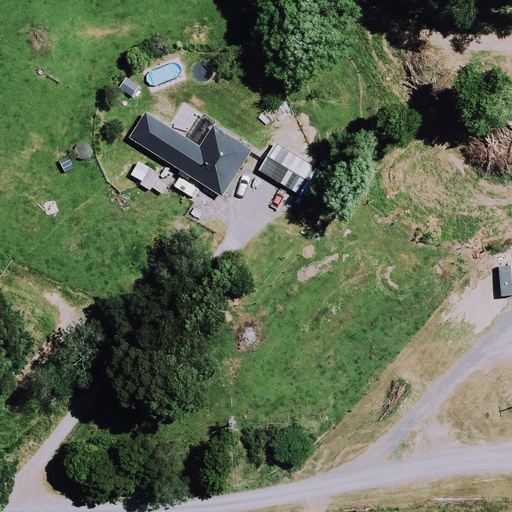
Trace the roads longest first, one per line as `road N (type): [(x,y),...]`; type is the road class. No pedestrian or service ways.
road 1 (track): [(511,453),(442,457),(224,503),(136,511)]
road 2 (track): [(334,480),(369,459),(475,356),(511,344)]
